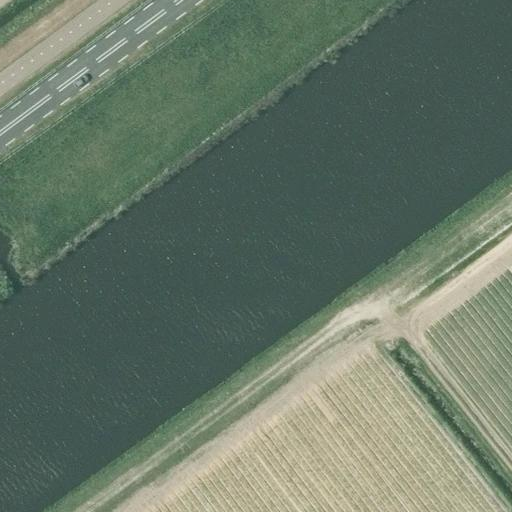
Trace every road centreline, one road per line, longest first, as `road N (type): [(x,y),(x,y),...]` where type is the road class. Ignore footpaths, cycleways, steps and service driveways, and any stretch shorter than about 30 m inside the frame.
road 1 (primary): [(0,133),(179,0)]
road 2 (unclassified): [(113,0),(0,84)]
